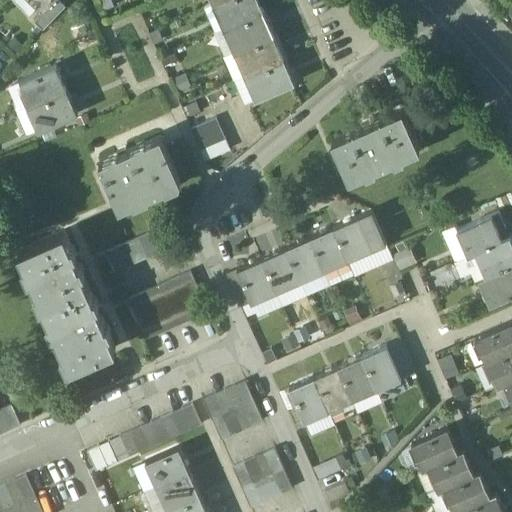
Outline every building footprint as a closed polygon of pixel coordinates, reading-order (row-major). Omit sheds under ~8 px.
[(59,0),(54,0),(34,21),(44,30),(66,6),(59,0)] [(258,0),(219,0),(217,1),(228,25),(262,10),(258,0)] [(262,10),(228,25),(238,49),(273,33),(262,10)] [(228,25),(214,31),(224,55),(238,49),(228,25)] [(273,33),(238,49),(249,73),(284,57),(273,33)] [(238,49),(224,55),(235,79),(249,73),(238,49)] [(284,57),(249,73),(260,96),(294,81),(284,57)] [(56,65),(17,82),(27,106),(67,88),(56,65)] [(260,96),(249,73),(235,79),(246,103),(260,96)] [(67,88),(27,106),(38,130),(77,113),(67,88)] [(402,108),(332,139),(349,178),(419,147),(402,108)] [(216,116),(190,127),(200,148),(225,137),(216,116)] [(180,180),(160,135),(99,163),(119,208),(180,180)] [(225,137),(200,148),(205,159),(230,148),(225,137)] [(386,241),(372,209),(357,215),(372,248),(386,241)] [(498,211),(491,213),(502,239),(509,236),(498,211)] [(491,213),(457,228),(468,254),(475,251),(502,239),(491,213)] [(372,248),(357,215),(333,226),(347,259),(372,248)] [(170,223),(159,228),(168,248),(178,243),(170,223)] [(333,226),(309,236),(324,269),(347,259),(333,226)] [(159,228),(149,232),(158,252),(168,248),(159,228)] [(88,288),(64,231),(18,251),(43,309),(88,288)] [(158,252),(149,232),(138,237),(147,257),(158,252)] [(309,236),(285,247),(300,280),(324,269),(309,236)] [(502,239),(475,251),(486,276),(511,264),(511,241),(509,236),(502,239)] [(138,237),(128,242),(137,262),(147,257),(138,237)] [(128,242),(118,246),(127,266),(137,262),(128,242)] [(118,246),(107,251),(116,271),(127,266),(118,246)] [(285,247),(262,257),(276,290),(300,280),(285,247)] [(468,254),(457,259),(464,274),(474,270),(478,279),(479,279),(486,276),(475,251),(468,254)] [(262,257),(237,268),(252,301),(276,290),(262,257)] [(511,264),(486,276),(479,279),(490,304),(511,294),(511,264)] [(252,301),(237,268),(226,273),(241,306),(252,301)] [(190,271),(169,280),(178,300),(199,291),(190,271)] [(178,300),(169,280),(128,299),(146,339),(187,320),(178,300)] [(115,348),(88,288),(43,309),(70,367),(115,348)] [(199,291),(178,300),(187,320),(208,311),(199,291)] [(511,320),(476,336),(487,360),(511,349),(511,320)] [(386,345),(362,356),(376,389),(389,383),(400,378),(386,345)] [(511,349),(487,360),(497,385),(505,382),(511,378),(511,349)] [(362,356),(338,366),(352,399),(376,389),(362,356)] [(338,366),(314,377),(329,410),(352,399),(338,366)] [(314,377),(290,387),(305,420),(329,410),(314,377)] [(400,378),(389,383),(394,393),(405,389),(400,378)] [(246,380),(235,384),(244,405),(254,400),(246,380)] [(389,383),(376,389),(381,400),(394,393),(389,383)] [(244,405),(235,384),(225,389),(234,409),(244,405)] [(234,409),(225,389),(215,393),(224,414),(234,409)] [(215,393),(204,398),(213,418),(224,414),(215,393)] [(263,420),(254,400),(244,405),(253,425),(263,420)] [(193,403),(182,408),(191,428),(201,423),(193,403)] [(12,405),(1,409),(10,429),(20,425),(12,405)] [(244,405),(234,409),(243,429),(253,425),(244,405)] [(191,428),(182,408),(172,413),(181,433),(191,428)] [(0,433),(10,429),(1,409),(0,409),(0,433)] [(234,409),(224,414),(232,434),(243,429),(234,409)] [(172,413),(162,417),(171,437),(181,433),(172,413)] [(224,414),(213,418),(222,438),(232,434),(224,414)] [(162,417),(151,422),(160,442),(171,437),(162,417)] [(160,442),(151,422),(141,426),(150,446),(160,442)] [(141,426),(131,431),(140,451),(150,446),(141,426)] [(448,427),(412,443),(422,467),(428,465),(460,451),(448,427)] [(131,431),(120,436),(129,456),(140,451),(131,431)] [(120,436),(109,440),(118,460),(129,456),(120,436)] [(109,440),(98,445),(107,465),(118,460),(109,440)] [(98,445),(88,450),(97,470),(107,465),(98,445)] [(179,447),(146,461),(157,485),(190,471),(179,447)] [(284,468),(275,447),(265,452),(274,472),(284,468)] [(460,451),(428,465),(438,489),(444,487),(475,473),(464,449),(460,451)] [(314,464),(319,477),(352,462),(347,450),(314,464)] [(265,452),(255,457),(263,477),(274,472),(265,452)] [(255,457),(244,461),(253,481),(263,477),(255,457)] [(244,461),(234,466),(243,486),(253,481),(244,461)] [(284,468),(274,472),(283,492),(293,488),(284,468)] [(190,471),(157,485),(144,490),(153,511),(160,511),(167,509),(200,495),(190,471)] [(475,473),(444,487),(455,511),(491,495),(480,471),(475,473)] [(274,472),(263,477),(272,497),(283,492),(274,472)] [(35,495),(26,475),(16,479),(25,499),(35,495)] [(263,477),(253,481),(262,501),(272,497),(263,477)] [(25,499),(16,479),(5,484),(14,504),(25,499)] [(253,481),(243,486),(251,506),(262,501),(253,481)] [(345,482),(326,490),(330,501),(350,492),(345,482)] [(5,484),(0,486),(0,500),(4,509),(14,504),(5,484)] [(491,495),(455,511),(506,511),(498,492),(491,495)] [(42,511),(35,495),(25,499),(30,511),(42,511)] [(207,511),(200,495),(167,509),(168,511),(207,511)] [(30,511),(25,499),(14,504),(17,511),(30,511)]
